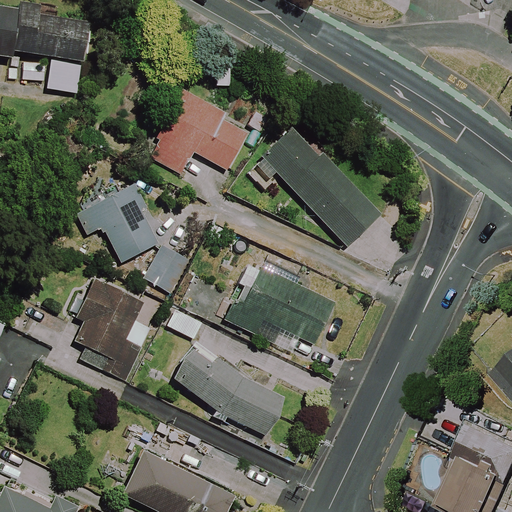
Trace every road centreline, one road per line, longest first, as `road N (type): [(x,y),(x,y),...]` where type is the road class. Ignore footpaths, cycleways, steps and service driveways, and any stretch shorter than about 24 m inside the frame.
road 1 (residential): [(498,159),(327,511)]
road 2 (trunk): [(239,0),(413,99),(498,159)]
